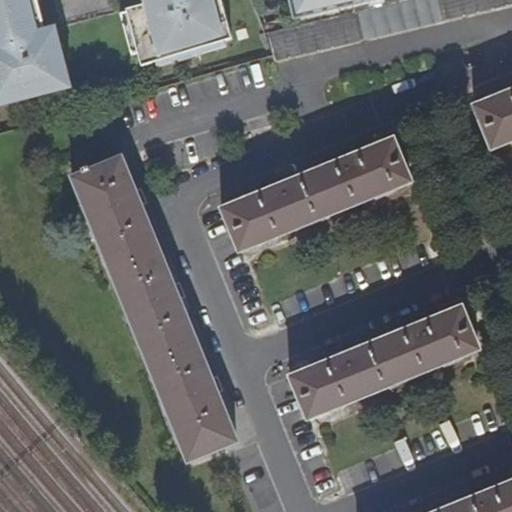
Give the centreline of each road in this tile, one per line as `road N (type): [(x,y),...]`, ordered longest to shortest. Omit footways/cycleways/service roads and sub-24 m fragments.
road 1 (residential): [(240,368),(174,194),(511,53)]
road 2 (residential): [(240,368),(511,256)]
road 3 (residential): [(360,511),(511,448)]
road 4 (residential): [(297,511),(240,368)]
